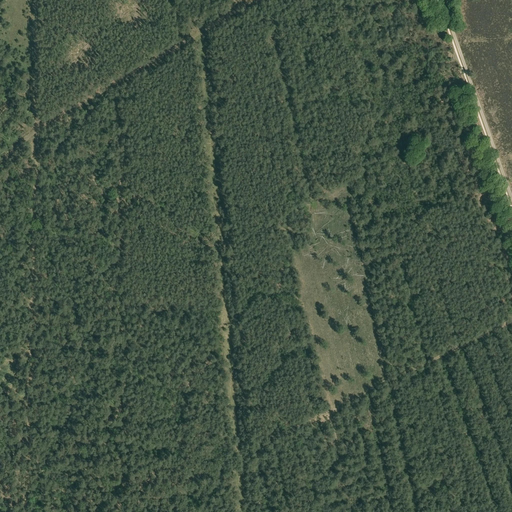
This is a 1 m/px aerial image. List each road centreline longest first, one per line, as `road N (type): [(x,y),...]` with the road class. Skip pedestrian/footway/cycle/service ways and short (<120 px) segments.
road 1 (track): [(37,129),(23,511)]
road 2 (track): [(511,197),(442,0)]
road 3 (track): [(200,32),(37,129)]
